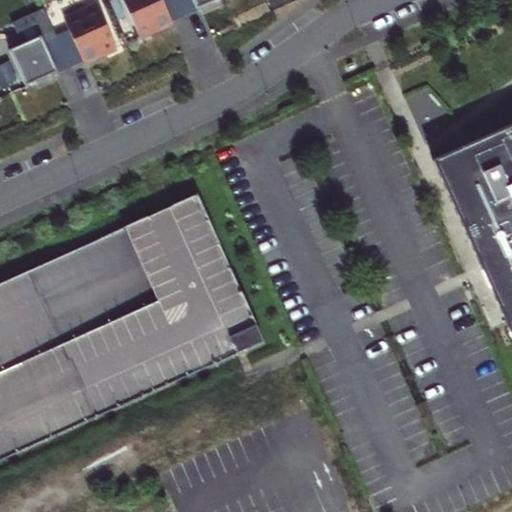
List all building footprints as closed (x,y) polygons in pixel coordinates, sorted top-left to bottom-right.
[(123,0),(141,41),(187,21),(177,0),(123,0)] [(229,0),(177,0),(187,21),(199,15),(198,14),(229,0)] [(117,52),(99,11),(66,26),(70,35),(57,40),(72,73),(117,52)] [(72,73),(57,40),(45,46),(43,42),(11,56),(28,93),(72,73)] [(511,130),(434,166),(467,239),(511,287),(511,322),(506,325),(511,338),(511,130)] [(0,287),(0,463),(262,347),(197,200),(0,287)] [(511,287),(467,239),(506,325),(511,322),(511,287)]
